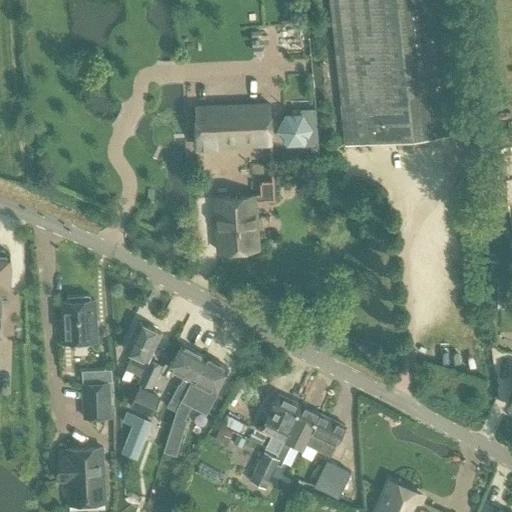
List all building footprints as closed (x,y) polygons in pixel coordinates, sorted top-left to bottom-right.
[(455,129),(450,89),(440,0),(329,0),(340,101),(345,142),(455,129)] [(214,105),(195,106),(196,142),(268,139),(271,139),(269,103),(240,104),(214,105)] [(304,144),(312,128),(302,113),(284,114),(276,130),(286,145),(304,144)] [(259,194),(214,197),(218,252),(259,249),(256,202),(274,201),(273,180),(270,180),(258,180),(259,194)] [(511,270),(511,234),(510,234),(506,255),(503,255),(501,267),(502,269),(511,270)] [(0,327),(0,328),(1,294),(9,294),(9,255),(7,255),(4,250),(0,249),(0,327)] [(497,300),(511,300),(511,274),(497,274),(497,300)] [(62,344),(97,342),(94,300),(62,302),(63,327),(61,328),(62,344)] [(137,382),(150,389),(161,365),(148,360),(161,333),(137,322),(124,352),(132,355),(125,370),(140,376),(137,382)] [(168,403),(167,407),(176,412),(177,408),(204,356),(181,344),(168,369),(183,377),(180,384),(179,384),(168,403)] [(170,427),(163,452),(175,456),(186,421),(184,420),(191,406),(205,413),(216,394),(214,393),(227,368),(204,356),(177,408),(176,412),(171,427),(170,427)] [(82,399),(111,397),(110,382),(81,383),(82,399)] [(151,417),(160,397),(138,387),(129,407),(151,417)] [(269,412),(264,424),(274,428),(271,435),(264,448),(277,454),(286,434),(287,435),(302,406),(278,394),(269,412)] [(83,419),(112,418),(111,397),(82,399),(83,419)] [(277,454),(275,457),(280,460),(279,461),(277,464),(280,466),(291,444),(302,450),(304,444),(303,443),(318,414),(302,406),(287,435),(286,434),(277,454)] [(318,414),(303,443),(304,444),(329,457),(345,427),(318,414)] [(139,450),(151,422),(136,416),(125,445),(126,445),(125,455),(136,459),(139,450)] [(67,506),(105,504),(102,447),(66,449),(67,456),(58,457),(60,483),(66,483),(67,506)] [(264,452),(249,481),(265,488),(277,464),(279,461),(280,460),(275,457),(264,452)] [(338,498),(350,473),(326,461),(313,485),(338,498)] [(436,511),(419,504),(422,496),(389,481),(375,511),(436,511)]
